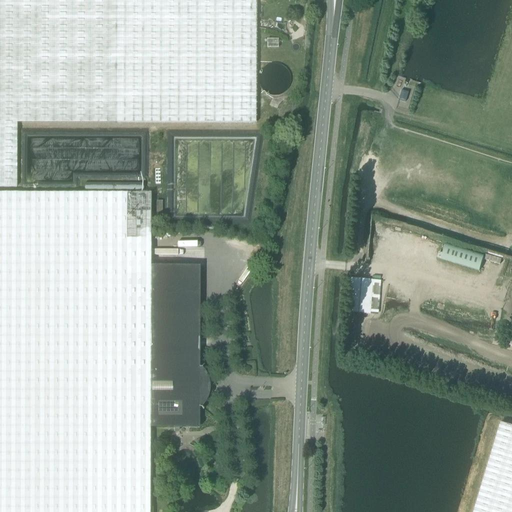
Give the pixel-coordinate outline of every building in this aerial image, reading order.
[(0,0),(0,187),(16,187),(16,124),(256,124),(255,0),(0,0)] [(398,100),(405,102),(408,93),(401,91),(398,100)] [(149,511),(150,427),(150,266),(150,193),(0,192),(0,511),(149,511)] [(445,245),(440,261),(478,273),(483,257),(445,245)] [(199,266),(150,266),(150,427),(174,427),(174,429),(179,429),(179,427),(199,427),(199,407),(201,407),(203,409),(201,407),(203,405),(204,403),(206,401),(207,399),(208,397),(208,394),(209,392),(212,393),(212,392),(210,391),(210,383),(212,383),(212,382),(209,382),(208,380),(208,378),(207,375),(206,373),(204,371),(203,369),(201,367),(203,365),(201,367),(199,367),(199,266)] [(370,315),(372,280),(348,278),(346,314),(370,315)] [(473,511),(511,511),(511,426),(500,423),(473,511)]
